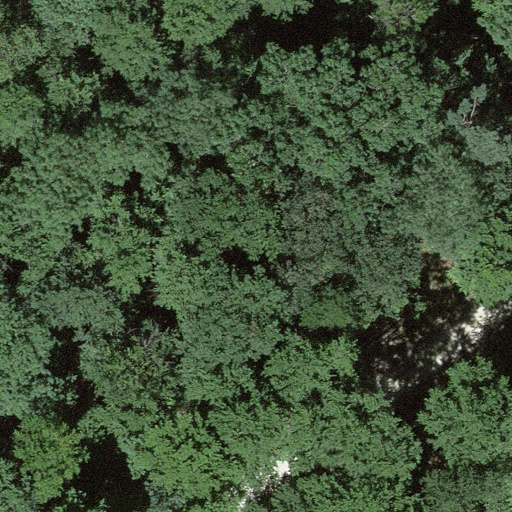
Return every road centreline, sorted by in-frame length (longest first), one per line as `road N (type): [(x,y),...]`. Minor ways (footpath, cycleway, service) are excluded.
road 1 (track): [(511,304),(236,511)]
road 2 (track): [(0,256),(158,511)]
